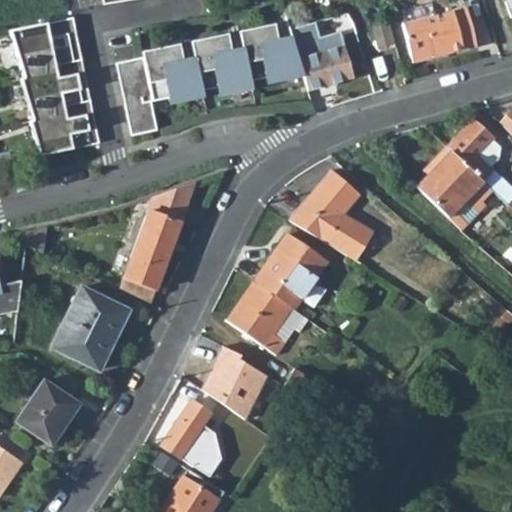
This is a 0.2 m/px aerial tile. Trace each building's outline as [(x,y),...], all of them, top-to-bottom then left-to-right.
[(476,44),(465,7),(402,26),(414,64),(476,44)] [(27,120),(38,155),(71,148),(97,143),(71,18),(45,23),(8,30),(22,77),(18,78),(30,120),(27,120)] [(115,63),(131,136),(156,131),(150,102),(154,101),(168,98),(169,105),(203,98),(201,91),(216,88),(218,95),(251,88),(250,81),(265,78),(266,85),(303,77),(293,44),(280,47),(275,24),(239,31),(244,55),(233,57),(228,34),(191,41),(196,65),(185,67),(180,44),(143,51),(144,57),(115,63)] [(303,77),(307,91),(323,87),(309,36),(292,40),(293,44),(303,77)] [(511,134),(511,115),(510,113),(500,124),(511,134)] [(511,190),(487,167),(474,155),(489,139),(491,138),(470,119),(445,145),(484,182),(490,188),(506,204),(511,197),(511,190)] [(489,139),(474,155),(487,167),(496,158),(498,148),(489,139)] [(444,144),(428,161),(433,165),(416,186),(453,219),(463,227),(483,204),(479,200),(490,188),(484,182),(445,145),(444,144)] [(0,152),(0,163),(10,161),(8,151),(0,152)] [(359,194),(330,170),(288,220),(353,260),(374,234),(347,209),(359,194)] [(151,197),(145,211),(121,275),(154,288),(178,225),(196,180),(151,197)] [(45,225),(26,229),(24,246),(42,254),(45,225)] [(326,261),(286,234),(252,282),(288,307),(296,295),(300,298),(326,261)] [(116,290),(148,304),(154,288),(121,275),(116,290)] [(292,310),(288,307),(252,282),(226,319),(275,353),(302,317),(292,310)] [(0,312),(15,309),(19,284),(0,287),(0,312)] [(125,312),(77,290),(50,350),(97,371),(125,312)] [(288,307),(292,310),(300,298),(296,295),(288,307)] [(511,315),(504,309),(484,334),(494,343),(511,320),(511,315)] [(293,367),(282,385),(299,396),(309,402),(320,383),(293,367)] [(77,403),(41,380),(14,420),(49,444),(77,403)] [(401,386),(398,390),(414,401),(422,392),(406,380),(401,386)] [(201,446),(191,440),(199,427),(209,412),(188,399),(159,444),(208,475),(219,458),(201,446)] [(199,427),(191,440),(201,446),(209,433),(199,427)] [(0,487),(18,461),(0,449),(0,487)] [(208,511),(217,499),(181,476),(157,511),(208,511)]
